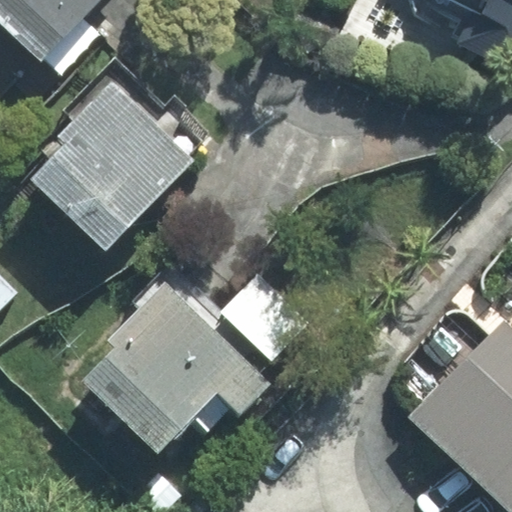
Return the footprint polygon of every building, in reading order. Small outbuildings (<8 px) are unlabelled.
[(0,0),(0,15),(54,66),(115,0),(0,0)] [(511,0),(419,0),(420,1),(511,48),(511,0)] [(33,172),(126,254),(216,152),(123,71),(33,172)] [(89,372),(185,464),(286,360),(190,268),(89,372)] [(511,314),(416,413),(511,506),(511,314)]
